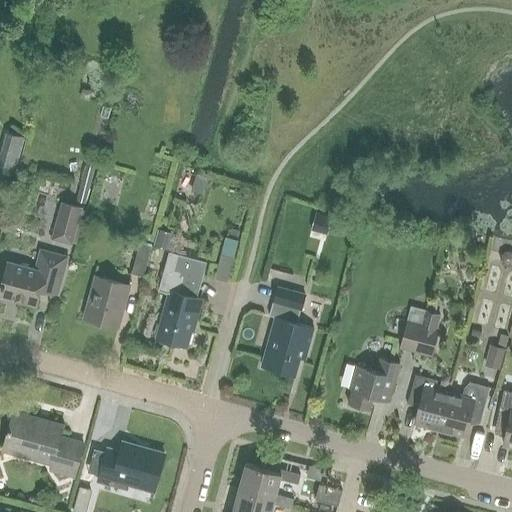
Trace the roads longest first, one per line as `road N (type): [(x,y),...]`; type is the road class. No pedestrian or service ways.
road 1 (unclassified): [(511,488),(209,413)]
road 2 (unclassified): [(209,413),(0,352)]
